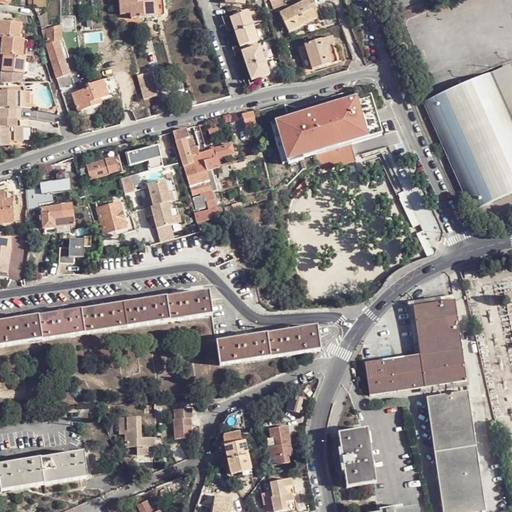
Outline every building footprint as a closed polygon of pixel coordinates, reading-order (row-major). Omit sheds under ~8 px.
[(118,0),(120,16),(130,15),(129,0),(118,0)] [(129,0),(130,15),(131,18),(164,15),(162,0),(129,0)] [(226,0),(226,2),(226,4),(239,7),(242,8),(244,8),(246,0),(226,0)] [(281,0),(279,0),(271,3),(273,9),(283,5),(281,0)] [(306,0),(278,15),(287,33),(314,19),(311,11),(315,9),(309,0),(306,0)] [(232,20),(236,35),(255,29),(251,14),(232,20)] [(21,40),(23,24),(0,21),(0,37),(2,37),(1,54),(4,54),(2,71),(25,74),(26,57),(23,57),(24,40),(21,40)] [(61,41),(61,26),(47,30),(47,44),(58,41),(61,41)] [(255,29),(236,35),(241,49),(260,43),(255,29)] [(304,46),(312,71),(336,63),(331,46),(333,46),(331,38),(304,46)] [(47,44),(45,44),(56,79),(69,75),(58,41),(47,44)] [(243,55),(247,68),(266,62),(262,49),(243,55)] [(266,62),(247,68),(252,84),(271,78),(266,62)] [(483,76),(427,101),(472,207),(511,190),(511,77),(510,72),(486,83),(483,76)] [(159,97),(154,73),(139,76),(144,100),(159,97)] [(88,84),(92,95),(107,91),(102,75),(87,80),(88,84)] [(93,100),(92,95),(88,84),(71,89),(76,105),(93,100)] [(22,106),(21,92),(0,93),(0,142),(0,147),(10,147),(10,143),(25,142),(23,128),(18,128),(17,110),(22,109),(22,106)] [(31,92),(21,92),(22,106),(32,106),(31,92)] [(312,113),(276,123),(287,164),(288,166),(302,162),(302,159),(314,156),(319,173),(355,162),(352,154),(340,158),(337,149),(366,141),(380,137),(370,99),(356,103),(355,100),(340,105),(340,107),(324,112),(312,115),(312,113)] [(252,113),(242,115),(243,122),(247,121),(249,127),(255,125),(252,113)] [(276,123),(270,125),(282,166),(287,164),(276,123)] [(185,130),(173,133),(186,178),(211,172),(220,169),(218,161),(214,161),(212,151),(200,154),(198,147),(189,150),(186,140),(188,139),(185,130)] [(214,161),(218,161),(218,159),(234,155),(231,145),(212,151),(214,161)] [(145,163),(147,172),(162,168),(157,149),(143,152),(142,151),(126,155),(129,167),(145,163)] [(86,167),(91,181),(120,171),(115,157),(86,167)] [(197,215),(199,224),(218,218),(211,194),(218,192),(211,172),(186,178),(196,211),(198,210),(206,208),(207,212),(197,215)] [(128,176),(119,179),(124,194),(133,191),(128,176)] [(68,178),(39,180),(39,188),(25,189),(27,208),(37,207),(37,203),(52,202),(51,191),(69,189),(68,178)] [(151,200),(147,202),(144,203),(146,210),(143,211),(146,220),(152,218),(157,232),(174,227),(168,204),(170,203),(167,192),(164,180),(147,185),(148,189),(151,200)] [(0,224),(14,223),(12,201),(5,202),(4,192),(0,191),(0,224)] [(95,206),(105,239),(116,236),(115,230),(126,227),(119,204),(108,207),(106,203),(95,206)] [(68,216),(67,206),(41,209),(43,229),(56,227),(54,220),(65,218),(68,216)] [(73,206),(67,206),(68,216),(65,218),(54,220),(56,227),(75,225),(73,206)] [(0,274),(7,275),(9,245),(0,244),(0,274)] [(106,246),(105,258),(117,255),(115,245),(106,246)] [(59,255),(58,264),(65,265),(66,256),(59,255)] [(0,348),(213,316),(209,293),(0,323),(0,348)] [(419,355),(424,389),(434,453),(475,447),(454,301),(413,307),(419,355)] [(217,342),(220,366),(320,350),(317,326),(217,342)] [(403,391),(424,389),(419,355),(397,358),(364,362),(369,395),(403,391)] [(290,411),(302,415),(306,401),(300,399),(299,403),(293,401),(290,411)] [(191,409),(174,410),(175,420),(173,420),(173,428),(190,427),(190,420),(192,420),(191,409)] [(240,410),(233,413),(238,425),(247,424),(240,410)] [(119,434),(125,434),(127,434),(127,430),(127,423),(139,422),(139,417),(119,418),(119,434)] [(127,434),(125,434),(126,448),(137,447),(137,455),(148,455),(147,448),(155,447),(154,438),(140,438),(140,433),(139,422),(127,423),(127,430),(127,434)] [(141,436),(154,436),(154,424),(141,424),(141,436)] [(268,448),(270,466),(289,463),(287,446),(291,445),(290,427),(270,429),(271,438),(275,437),(276,447),(268,448)] [(337,433),(347,488),(376,483),(367,428),(337,433)] [(236,442),(242,440),(239,430),(225,434),(223,442),(224,445),(236,442)] [(238,449),(245,447),(244,440),(242,440),(236,442),(238,449)] [(231,474),(243,471),(241,464),(249,462),(245,447),(238,449),(236,442),(224,445),(231,474)] [(484,511),(475,447),(434,453),(442,511),(484,511)] [(0,465),(0,489),(0,491),(88,479),(83,453),(0,465)] [(241,464),(243,471),(251,469),(249,462),(241,464)] [(269,496),(272,511),(295,507),(294,500),(292,500),(290,492),(295,492),(293,485),(291,485),(290,478),(269,482),(271,495),(269,496)] [(197,504),(211,508),(215,492),(200,489),(197,504)] [(150,511),(146,501),(137,506),(139,511),(150,511)]
